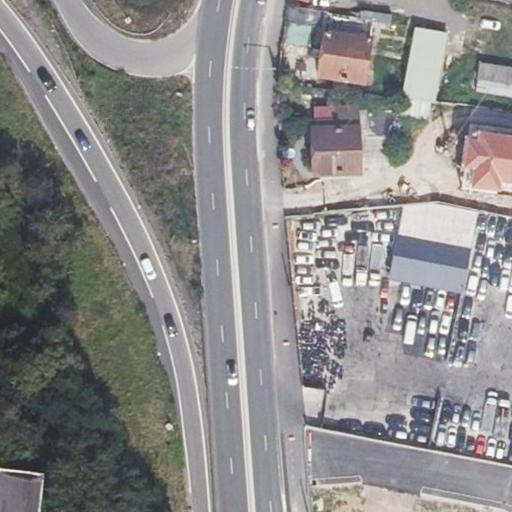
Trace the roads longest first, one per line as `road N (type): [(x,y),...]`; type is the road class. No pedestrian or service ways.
road 1 (trunk): [(0,11),(73,122),(145,269),(186,419),(199,511)]
road 2 (primary): [(275,511),(245,122),(253,0)]
road 3 (primary): [(216,22),(212,140),(233,511)]
road 4 (trunk): [(216,22),(185,50),(129,55),(91,35),(66,0)]
